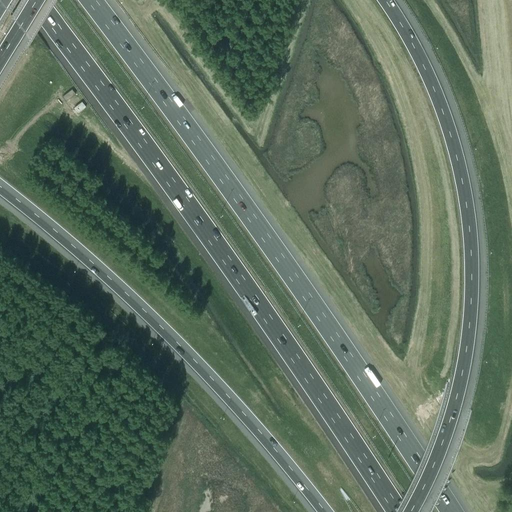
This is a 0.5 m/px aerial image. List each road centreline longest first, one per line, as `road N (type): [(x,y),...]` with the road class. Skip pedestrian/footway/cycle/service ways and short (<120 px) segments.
road 1 (motorway): [(29,0),(177,192),(394,511)]
road 2 (motorway): [(449,511),(214,166),(85,0)]
road 3 (motorway): [(412,511),(458,404),(470,275),(453,150),(435,94),(380,0)]
road 4 (motorway): [(0,191),(146,316),(320,511)]
